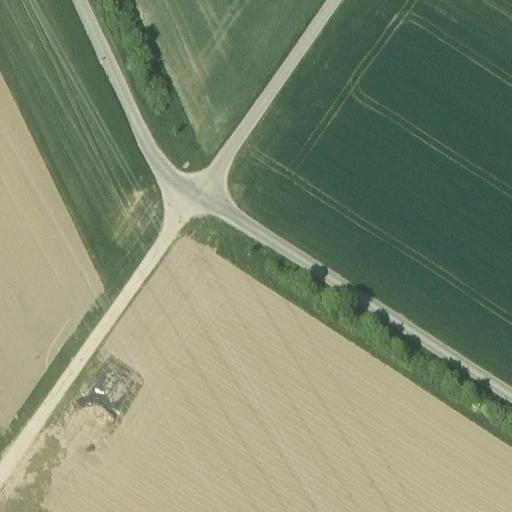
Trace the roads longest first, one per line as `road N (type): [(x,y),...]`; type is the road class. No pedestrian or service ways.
road 1 (track): [(200,195),(511,399)]
road 2 (track): [(0,480),(200,195)]
road 3 (track): [(200,195),(337,0)]
road 4 (track): [(80,0),(160,170),(200,195)]
